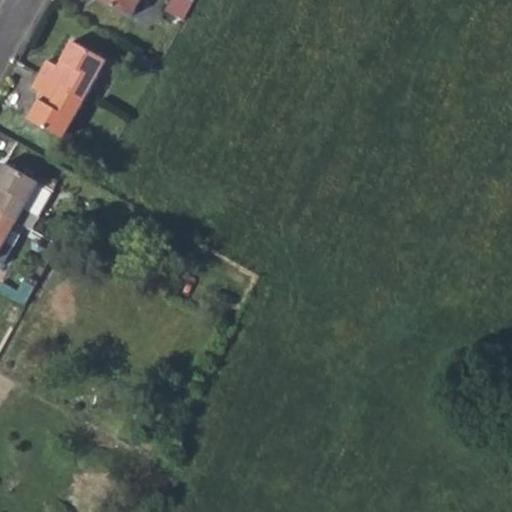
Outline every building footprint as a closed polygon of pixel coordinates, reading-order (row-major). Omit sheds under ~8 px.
[(144,0),(140,9),(151,15),(159,0),(144,0)] [(171,0),(168,10),(187,18),(194,0),(171,0)] [(46,47),(38,63),(89,91),(108,54),(72,33),(60,54),(46,47)] [(67,130),(89,91),(38,63),(32,75),(46,82),(30,111),(67,130)] [(0,207),(19,218),(41,178),(6,157),(0,167),(0,207)] [(0,253),(19,218),(0,207),(0,253)] [(7,269),(0,283),(0,287),(28,301),(37,283),(7,269)]
